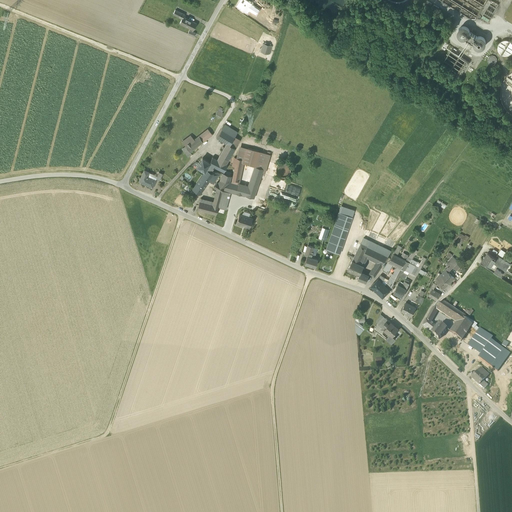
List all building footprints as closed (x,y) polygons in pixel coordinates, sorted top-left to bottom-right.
[(248,9),(256,14),(258,9),(254,6),(250,4),(251,2),(248,0),(240,0),(237,6),(247,12),(248,9)] [(441,0),(470,18),(476,16),(486,0),(441,0)] [(491,0),(490,0),(480,17),(487,21),(498,4),(491,0)] [(180,23),(193,30),(196,24),(183,17),(184,15),(181,13),(179,17),(182,19),(180,23)] [(483,48),(485,46),(485,43),(485,40),(484,38),(482,37),(480,36),(477,37),(470,32),(469,29),(466,27),(464,26),(462,27),(460,28),(458,30),(457,33),(459,37),(462,39),(466,38),(473,43),(474,46),(476,48),(478,49),(481,49),(483,48)] [(511,55),(511,49),(511,40),(499,40),(498,54),(511,55)] [(262,52),(267,53),(270,46),(264,44),(262,52)] [(468,62),(451,50),(442,63),(459,75),(468,62)] [(511,72),(511,73),(507,76),(504,79),(502,84),(501,88),(500,95),(501,100),(503,105),(506,109),(510,113),(511,114),(511,72)] [(224,124),(222,129),(227,133),(230,128),(224,124)] [(234,137),(237,132),(230,128),(227,133),(234,137)] [(182,148),(189,157),(192,154),(190,152),(212,135),(208,129),(193,140),(185,146),(182,148)] [(234,137),(227,133),(222,129),(216,138),(226,143),(229,145),(234,137)] [(182,142),(185,146),(193,140),(190,136),(182,142)] [(240,140),(234,137),(229,145),(235,148),(240,140)] [(235,148),(229,145),(226,143),(217,160),(212,157),(210,161),(215,164),(214,167),(224,172),(227,165),(226,164),(235,148)] [(239,146),(236,158),(244,160),(247,148),(239,146)] [(259,151),(247,148),(244,160),(243,163),(254,167),(255,167),(256,161),(259,151)] [(259,151),(256,161),(267,165),(270,155),(259,151)] [(211,172),(214,167),(215,164),(210,161),(210,163),(202,158),(199,163),(197,167),(205,172),(206,169),(211,172)] [(243,163),(244,160),(236,158),(234,158),(232,166),(235,167),(232,182),(239,184),(243,163)] [(265,174),(267,165),(256,161),(255,167),(254,167),(249,181),(247,181),(246,186),(257,189),(262,173),(265,174)] [(281,178),(284,178),(287,176),(289,174),(290,171),(289,168),(288,165),(285,164),(282,164),(279,165),(277,167),(276,170),(276,174),(278,176),(281,178)] [(200,178),(207,183),(209,180),(213,183),(219,173),(211,172),(206,169),(205,172),(204,173),(200,178)] [(139,182),(152,188),(156,180),(147,176),(149,172),(144,170),(139,182)] [(214,187),(218,190),(223,187),(229,182),(230,182),(231,176),(223,173),(221,180),(218,184),(217,183),(214,187)] [(193,189),(200,194),(204,188),(207,183),(200,178),(197,183),(198,183),(196,186),(195,186),(193,189)] [(277,188),(280,181),(273,179),(271,186),(277,188)] [(237,194),(239,184),(232,182),(230,182),(229,182),(223,187),(222,190),(230,192),(237,194)] [(254,199),(257,189),(246,186),(244,185),(241,195),(254,199)] [(214,201),(219,202),(222,192),(217,190),(214,201)] [(219,202),(218,208),(226,210),(230,192),(222,190),(222,192),(219,202)] [(213,205),(199,202),(197,210),(216,215),(218,208),(219,202),(214,201),(214,202),(213,205)] [(445,208),(437,202),(435,206),(443,211),(445,208)] [(341,207),(335,223),(348,228),(354,211),(341,207)] [(244,227),(249,229),(252,219),(249,217),(241,215),(239,214),(236,223),(241,225),(241,226),(242,226),(243,226),(243,225),(245,226),(244,227)] [(348,228),(335,223),(326,250),(339,254),(348,228)] [(319,237),(325,240),(329,229),(322,227),(319,237)] [(317,259),(319,260),(322,251),(322,250),(320,249),(323,240),(318,238),(316,243),(309,240),(304,255),(307,256),(307,255),(311,257),(314,247),(320,249),(317,259)] [(363,238),(361,243),(368,246),(375,250),(378,245),(363,238)] [(356,254),(363,257),(368,246),(361,243),(356,254)] [(383,265),(388,256),(380,252),(382,247),(378,245),(375,250),(368,246),(363,257),(367,259),(368,258),(377,262),(383,265)] [(304,263),(315,266),(317,259),(320,249),(314,247),(311,257),(307,255),(307,256),(304,263)] [(392,251),(382,247),(380,252),(388,256),(392,251)] [(415,249),(408,257),(411,259),(412,259),(418,251),(415,249)] [(501,249),(498,254),(503,257),(506,252),(501,249)] [(400,258),(405,261),(408,257),(409,255),(403,252),(400,258)] [(490,267),(493,263),(496,258),(495,258),(487,253),(485,256),(484,256),(483,257),(483,258),(484,258),(482,261),(490,267)] [(364,266),(367,259),(363,257),(356,254),(352,261),(364,266)] [(393,264),(397,266),(401,268),(405,261),(400,258),(393,255),(389,262),(393,264)] [(418,267),(414,275),(417,276),(419,272),(420,269),(426,258),(423,257),(421,260),(422,260),(420,263),(418,267)] [(453,268),(456,271),(462,265),(453,257),(448,263),(449,264),(453,268)] [(496,258),(493,263),(499,267),(506,270),(510,263),(505,260),(500,257),(498,260),(495,257),(495,258),(496,258)] [(348,270),(360,275),(361,273),(364,266),(352,261),(348,270)] [(405,270),(414,275),(418,267),(415,266),(409,263),(405,261),(401,268),(405,270)] [(375,277),(383,265),(377,262),(369,274),(375,277)] [(383,271),(387,274),(393,264),(389,262),(383,271)] [(448,267),(441,275),(449,284),(455,279),(448,273),(453,268),(449,264),(447,266),(448,267)] [(397,276),(401,268),(397,266),(393,274),(397,276)] [(405,270),(401,268),(397,276),(395,279),(397,281),(400,276),(401,274),(403,274),(403,273),(405,270)] [(503,274),(496,269),(494,273),(500,277),(503,274)] [(444,290),(449,284),(441,275),(435,281),(444,290)] [(392,285),(393,283),(395,279),(390,277),(389,280),(387,283),(390,285),(392,285)] [(387,283),(383,281),(382,283),(378,279),(371,286),(383,297),(390,290),(389,290),(387,288),(390,285),(387,283)] [(393,293),(402,298),(409,284),(405,281),(402,286),(398,284),(393,293)] [(432,298),(437,301),(440,295),(432,290),(427,298),(430,300),(432,298)] [(415,301),(421,304),(425,298),(423,297),(418,295),(415,301)] [(437,311),(456,323),(459,325),(465,316),(442,301),(434,308),(437,311)] [(401,312),(411,317),(416,308),(406,303),(401,312)] [(430,323),(437,311),(434,308),(433,308),(423,326),(431,333),(436,328),(430,323)] [(379,325),(385,318),(380,313),(376,322),(379,325)] [(474,329),(477,331),(478,329),(476,327),(477,325),(474,322),(465,316),(459,325),(456,323),(450,332),(461,340),(466,334),(467,334),(467,333),(471,327),(474,329)] [(379,325),(384,329),(390,322),(385,318),(379,325)] [(365,328),(355,320),(356,333),(359,335),(365,328)] [(399,330),(390,322),(384,329),(385,330),(383,333),(387,337),(386,338),(391,343),(396,339),(393,336),(399,330)] [(431,333),(439,339),(447,329),(439,323),(436,328),(431,333)] [(479,358),(491,367),(503,350),(490,340),(491,338),(483,332),(478,329),(477,331),(468,344),(474,349),(481,354),(479,358)] [(509,354),(503,350),(491,367),(497,371),(509,354)] [(481,367),(478,371),(481,375),(484,372),(487,376),(489,374),(481,367)] [(472,378),(479,385),(483,380),(485,378),(487,376),(484,372),(481,375),(478,371),(472,378)]
